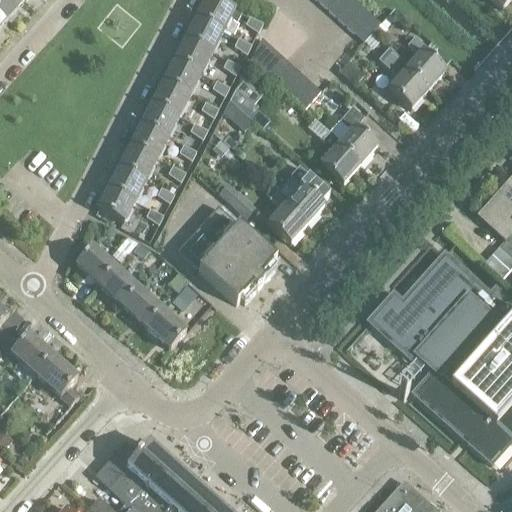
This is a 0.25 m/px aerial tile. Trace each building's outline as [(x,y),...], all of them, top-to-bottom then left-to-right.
[(21,0),(0,0),(0,13),(8,20),(24,2),(21,0)] [(235,11),(213,0),(207,0),(197,20),(223,33),(229,21),(237,25),(241,15),(234,12),(235,11)] [(320,0),(317,3),(327,12),(337,0),(320,0)] [(350,0),(337,0),(327,12),(336,20),(353,2),(350,0)] [(511,0),(489,0),(502,11),(511,0)] [(353,2),(336,20),(346,29),(362,10),(353,2)] [(362,10),(346,29),(355,37),(371,19),(362,10)] [(393,13),(386,22),(391,27),(397,26),(402,20),(393,13)] [(371,19),(355,37),(364,45),(373,36),(381,27),(371,19)] [(223,33),(197,20),(186,41),(212,55),(223,33)] [(245,28),(258,37),(263,27),(249,20),(245,28)] [(381,27),(373,36),(379,42),(381,39),(381,36),(386,31),(381,27)] [(212,55),(186,41),(175,63),(201,76),(212,55)] [(250,65),(258,72),(275,53),(262,41),(250,65)] [(418,59),(409,69),(406,73),(428,93),(446,73),(425,54),(427,52),(415,41),(407,49),(418,59)] [(234,50),(246,59),(251,49),(238,42),(234,50)] [(275,53),(258,72),(267,80),(285,61),(275,53)] [(398,59),(395,63),(391,68),(402,77),(388,92),(411,113),(428,93),(406,73),(409,69),(398,59)] [(294,69),(285,61),(267,80),(276,88),(294,69)] [(201,76),(175,63),(165,84),(190,97),(201,76)] [(223,71),(236,80),(241,70),(227,64),(223,71)] [(294,69),(276,88),(286,96),(303,77),(294,69)] [(303,77),(286,96),(295,104),(312,85),(303,77)] [(190,97),(165,84),(154,106),(179,119),(190,97)] [(274,126),(262,116),(253,109),(262,99),(244,84),(236,93),(235,93),(229,104),(253,125),(265,136),(274,126)] [(212,93),(224,101),(229,92),(216,85),(212,93)] [(312,85),(295,104),(304,112),(322,94),(312,85)] [(253,125),(229,104),(223,116),(244,135),(253,125)] [(179,119),(154,106),(143,127),(168,140),(179,119)] [(201,114),(213,123),(218,113),(205,106),(201,114)] [(354,110),(348,116),(341,124),(351,134),(342,144),(338,148),(361,169),(378,149),(357,130),(366,120),(354,110)] [(168,140),(143,127),(132,148),(157,162),(168,140)] [(190,135),(202,144),(207,134),(194,127),(190,135)] [(342,144),(321,127),(313,136),(325,147),(313,161),(343,188),(361,169),(338,148),(342,144)] [(157,162),(132,148),(121,170),(146,183),(157,162)] [(179,157),(191,165),(196,156),(183,149),(179,157)] [(146,183),(121,170),(110,191),(135,204),(146,183)] [(180,186),(185,177),(172,170),(168,178),(180,186)] [(278,194),(274,198),(307,228),(324,209),(322,207),(329,198),(302,173),(299,171),(295,175),(288,183),(278,194)] [(511,183),(481,218),(506,239),(511,232),(511,183)] [(255,212),(228,188),(220,198),(246,222),(255,212)] [(135,204),(110,191),(98,213),(124,227),(130,215),(137,219),(142,208),(135,204)] [(169,208),(174,198),(161,191),(157,199),(169,208)] [(281,211),(268,226),(290,247),(307,228),(274,198),(271,202),(281,211)] [(179,255),(237,307),(241,302),(245,306),(277,270),(273,266),(277,262),(268,254),(268,247),(260,247),(219,210),(179,255)] [(146,221),(158,229),(163,220),(150,213),(146,221)] [(509,271),(511,267),(511,259),(500,249),(494,257),(509,271)] [(92,251),(91,252),(76,268),(100,290),(116,272),(92,251)] [(511,310),(495,295),(489,301),(445,261),(446,260),(445,259),(423,284),(420,287),(413,295),(411,293),(410,294),(413,296),(410,299),(401,308),(394,301),(395,300),(394,299),(369,327),(370,328),(371,326),(372,327),(409,361),(408,362),(409,363),(414,357),(435,375),(413,400),(414,401),(416,399),(463,441),(461,443),(462,443),(467,439),(473,444),(468,449),(491,469),(492,468),(490,467),(507,448),(504,446),(508,441),(511,444),(511,310)] [(116,272),(100,290),(124,311),(139,293),(116,272)] [(139,293),(124,311),(147,332),(163,314),(139,293)] [(0,330),(9,321),(0,312),(0,346),(2,348),(9,340),(0,332),(0,330)] [(187,335),(163,314),(147,332),(171,353),(187,335)] [(28,338),(18,349),(9,340),(2,348),(36,378),(53,359),(28,338)] [(77,381),(53,359),(36,378),(71,409),(78,401),(68,392),(77,381)] [(0,383),(9,373),(0,364),(0,383)] [(125,447),(94,481),(108,493),(138,459),(125,447)] [(169,511),(192,487),(148,448),(108,493),(129,511),(169,511)] [(379,511),(433,511),(404,485),(379,511)] [(219,511),(192,487),(169,511),(219,511)]
